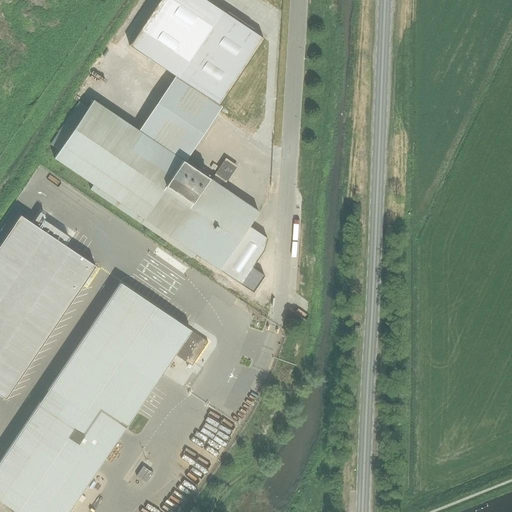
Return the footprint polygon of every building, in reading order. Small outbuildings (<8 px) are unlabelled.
[(159,0),(129,45),(178,78),(223,12),(205,0),(159,0)] [(264,40),(223,12),(178,78),(180,80),(219,106),(264,40)] [(180,80),(144,134),(182,160),(190,165),(227,111),(219,106),(180,80)] [(92,100),(53,158),(93,185),(90,189),(191,258),(194,253),(219,270),(240,284),(262,250),(265,237),(248,226),(249,225),(258,212),(181,160),(141,133),(92,100)] [(226,158),(211,179),(222,187),(237,166),(226,158)] [(14,209),(0,230),(0,393),(90,261),(14,209)] [(252,267),(240,284),(253,292),(264,275),(252,267)] [(208,342),(120,283),(0,460),(0,500),(17,511),(67,511),(174,354),(192,366),(208,342)] [(143,466),(136,476),(146,483),(153,473),(143,466)]
